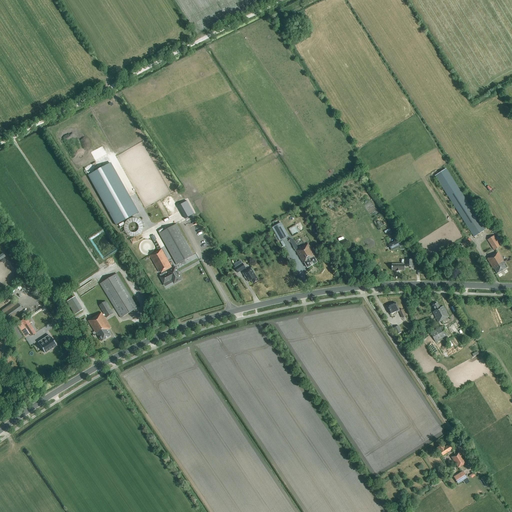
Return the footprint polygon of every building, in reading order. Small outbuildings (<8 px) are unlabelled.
[(111,163),(88,176),(116,226),(139,213),(111,163)] [(474,237),(485,230),(484,229),(489,225),(483,217),(478,220),(446,169),(435,176),(474,237)] [(134,236),(136,236),(138,234),(140,233),(141,231),(142,228),(142,226),(141,224),(140,222),(138,220),(136,219),(133,219),(131,220),(129,221),(127,223),(126,225),(125,228),(126,230),(127,232),(129,234),(131,235),(134,236)] [(280,221),(272,226),(280,240),(288,235),(280,221)] [(176,265),(194,255),(176,224),(159,234),(176,265)] [(290,228),(294,235),(299,232),(295,225),(290,228)] [(487,240),(494,251),(501,246),(494,235),(487,240)] [(141,240),(135,242),(129,246),(145,274),(153,269),(141,249),(145,247),(141,240)] [(392,251),(400,247),(397,241),(389,245),(392,251)] [(307,268),(317,262),(314,257),(315,256),(308,244),(296,251),(303,263),(304,263),(307,268)] [(162,273),(166,271),(172,268),(161,249),(150,256),(159,272),(161,272),(162,273)] [(497,274),(506,268),(504,265),(505,264),(503,262),(504,262),(498,252),(490,257),(491,257),(488,259),(494,269),(497,274)] [(241,264),(240,261),(234,265),(235,268),(238,274),(246,269),(242,263),(241,264)] [(171,280),(173,284),(182,279),(175,266),(160,275),(161,278),(164,284),(171,280)] [(253,284),(259,281),(251,268),(242,274),(248,282),(251,281),(253,284)] [(121,318),(138,308),(117,274),(100,284),(121,318)] [(74,314),(82,309),(74,296),(66,301),(74,314)] [(106,318),(113,314),(106,302),(99,306),(104,314),(103,315),(102,313),(88,321),(101,341),(102,341),(103,341),(111,336),(108,330),(111,328),(104,316),(105,316),(106,318)] [(9,321),(15,317),(14,316),(22,310),(17,303),(3,313),(9,321)] [(399,310),(396,303),(391,306),(390,304),(387,306),(388,307),(387,307),(390,315),(396,312),(396,313),(399,312),(402,318),(406,316),(402,310),(399,311),(399,310)] [(440,308),(438,303),(433,306),(435,311),(433,312),(439,323),(449,317),(443,306),(440,308)] [(26,319),(22,322),(31,336),(36,333),(26,319)] [(8,329),(14,341),(22,338),(17,325),(8,329)] [(403,337),(401,333),(401,332),(398,326),(393,329),(396,335),(398,339),(403,337)] [(435,342),(447,336),(442,327),(430,333),(435,342)] [(50,338),(49,335),(37,343),(45,354),(56,346),(51,337),(50,338)] [(452,449),(449,445),(448,443),(444,446),(443,445),(436,449),(439,452),(440,451),(443,456),(451,450),(452,449)] [(458,468),(466,463),(459,452),(451,458),(458,468)] [(462,481),(467,478),(463,471),(458,474),(462,481)] [(482,483),(485,480),(479,473),(476,475),(482,483)]
